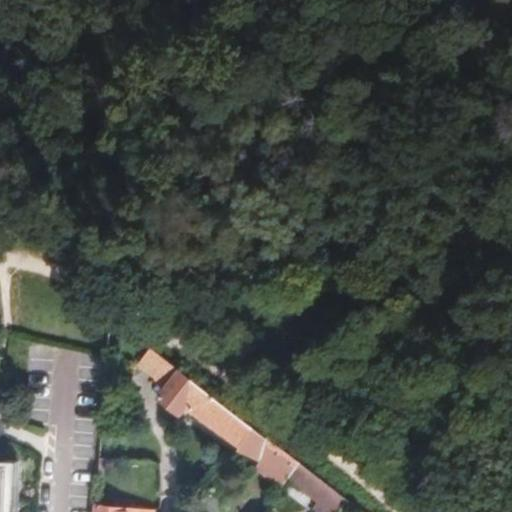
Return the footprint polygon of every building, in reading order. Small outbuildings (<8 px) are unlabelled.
[(114,319),(112,339),(176,388),(168,397),(189,414),(190,397),(193,378),(114,319)] [(190,397),(189,414),(197,403),(245,440),(255,427),(193,378),(190,397)] [(255,427),(245,440),(242,444),(258,456),(270,439),(255,427)] [(268,477),(284,489),(289,481),(303,464),(270,439),(258,456),(250,465),(268,477)] [(303,464),(289,481),(328,511),(337,511),(347,499),(303,464)] [(251,499),(266,511),(284,489),(268,477),(251,499)] [(337,511),(348,511),(355,505),(347,499),(337,511)]
